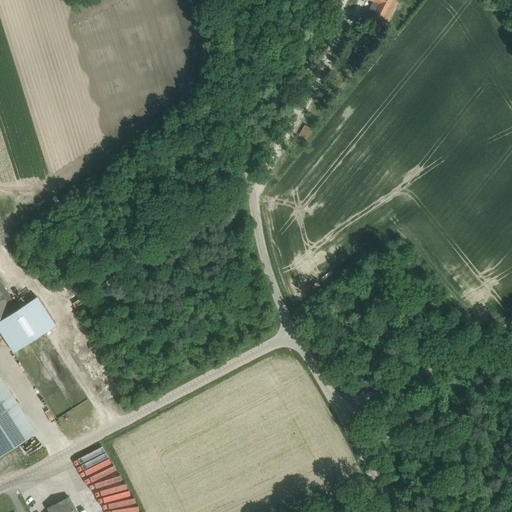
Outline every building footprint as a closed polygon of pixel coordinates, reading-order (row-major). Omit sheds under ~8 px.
[(384,26),(398,0),(370,0),(373,1),(365,17),(384,26)] [(353,41),(357,34),(350,31),(347,38),(353,41)] [(0,333),(13,353),(55,326),(9,255),(0,261),(0,333)] [(0,376),(0,456),(36,433),(0,376)] [(88,475),(91,481),(117,470),(114,464),(88,475)] [(76,511),(69,497),(47,508),(49,511),(76,511)]
